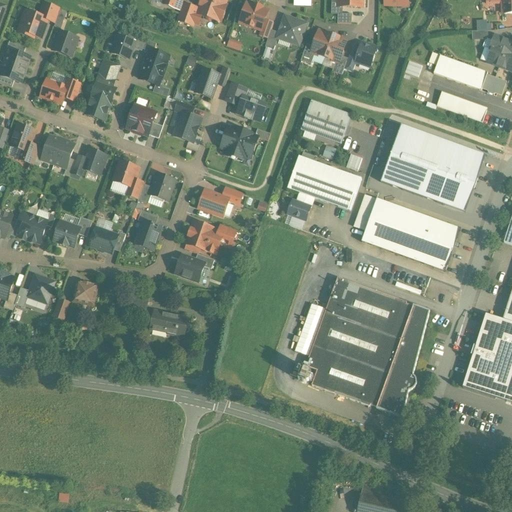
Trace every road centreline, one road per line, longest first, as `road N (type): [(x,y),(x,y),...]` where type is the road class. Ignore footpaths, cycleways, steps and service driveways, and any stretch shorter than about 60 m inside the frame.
road 1 (secondary): [(197,400),(304,433),(486,511)]
road 2 (residential): [(0,255),(147,278),(161,265),(195,170)]
road 3 (residential): [(511,167),(428,421)]
road 4 (secondary): [(0,369),(197,400)]
